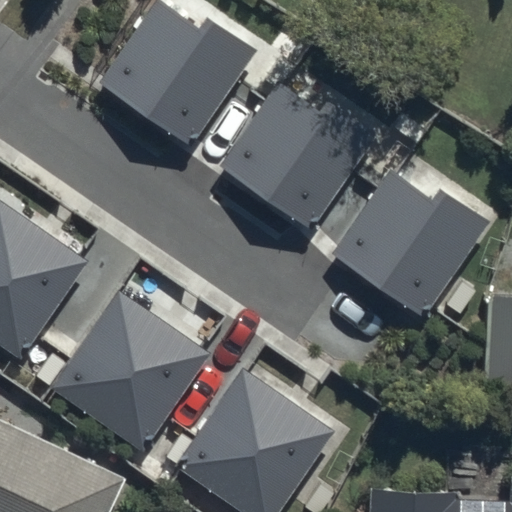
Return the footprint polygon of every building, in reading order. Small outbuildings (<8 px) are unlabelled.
[(197,29),(158,2),(101,81),(192,146),(259,55),(206,17),(197,29)] [(314,111),(275,83),(218,163),(309,228),(376,136),(323,98),(314,111)] [(430,200),(392,172),(335,252),(426,317),(492,225),(439,187),(430,200)] [(90,261),(0,197),(0,347),(19,361),(90,261)] [(511,290),(481,288),(476,376),(511,378),(511,290)] [(211,354),(118,290),(51,386),(144,450),(211,354)] [(282,511),(338,434),(246,369),(175,469),(235,511),(282,511)] [(112,511),(127,483),(0,422),(0,511),(112,511)] [(511,511),(511,472),(500,472),(499,488),(363,484),(361,511),(511,511)]
